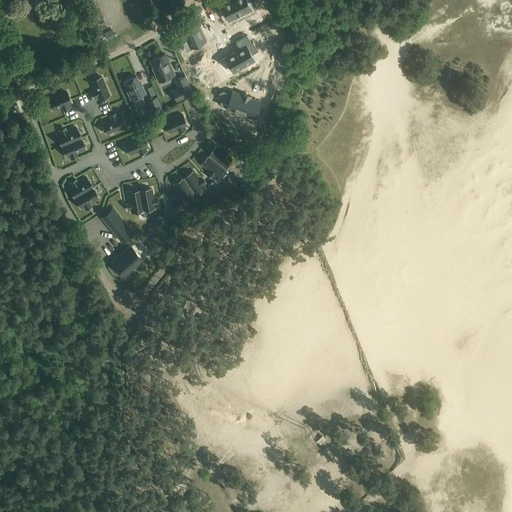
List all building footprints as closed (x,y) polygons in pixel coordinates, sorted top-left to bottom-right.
[(245,0),(224,0),(220,2),(228,18),(249,8),(245,0)] [(67,12),(73,9),(70,3),(64,6),(67,12)] [(211,30),(200,9),(185,16),(192,30),(186,33),(191,42),(197,39),(197,37),(211,30)] [(253,41),(251,42),(247,35),(235,41),(240,49),(217,61),(217,62),(219,61),(227,74),(233,70),(233,71),(254,60),(251,54),(258,50),(253,41)] [(196,41),(183,47),(188,57),(201,51),(196,41)] [(265,57),(270,53),(265,45),(259,49),(265,57)] [(169,61),(168,61),(164,53),(150,60),(153,68),(152,68),(158,81),(175,74),(169,61)] [(191,83),(196,80),(192,73),(187,77),(191,83)] [(197,89),(212,81),(208,74),(194,81),(197,89)] [(131,100),(146,93),(141,83),(140,83),(136,76),(124,81),(128,89),(127,90),(131,100)] [(192,92),(184,76),(176,80),(184,96),(192,92)] [(92,92),(93,94),(94,98),(97,97),(99,100),(110,95),(102,77),(91,81),(95,91),(92,92)] [(252,117),(258,101),(249,98),(250,96),(242,93),(241,95),(232,92),(232,93),(220,89),(217,96),(229,101),(226,107),(235,111),(234,114),(242,117),(243,114),(252,117)] [(64,110),(66,109),(70,107),(69,104),(72,103),(67,92),(49,99),(53,110),(62,107),(64,110)] [(147,100),(154,114),(163,110),(157,96),(147,100)] [(194,103),(183,109),(193,126),(204,120),(194,103)] [(110,115),(112,118),(102,122),(107,133),(126,125),(121,114),(118,116),(117,112),(110,115)] [(183,114),(164,122),(165,124),(168,130),(169,133),(178,129),(180,128),(182,131),(186,130),(184,127),(187,125),(183,114)] [(65,128),(63,129),(59,130),(60,134),(57,135),(62,146),(80,138),(76,127),(67,131),(65,128)] [(144,136),(125,143),(126,145),(129,152),(130,155),(139,151),(142,150),(143,153),(147,151),(145,148),(148,147),(144,136)] [(85,149),(80,138),(62,146),(67,157),(69,156),(71,159),(75,157),(77,156),(76,153),(85,149)] [(216,146),(209,155),(225,168),(232,158),(230,156),(232,154),(229,151),(226,154),(216,146)] [(209,155),(201,164),(211,172),(209,175),(212,178),(215,175),(217,177),(225,168),(209,155)] [(100,173),(105,183),(123,174),(118,164),(100,173)] [(194,171),(184,178),(195,194),(205,187),(203,185),(206,183),(204,179),(201,181),(194,171)] [(76,179),(73,181),(70,183),(72,186),(69,187),(75,198),(92,188),(86,177),(78,182),(76,179)] [(184,178),(174,184),(181,195),(178,197),(181,200),(183,198),(185,201),(195,194),(184,178)] [(98,198),(92,188),(75,198),(81,208),(84,207),(85,210),(89,207),(91,206),(90,203),(98,198)] [(152,188),(140,190),(143,210),(155,208),(155,205),(158,204),(157,200),(154,201),(153,198),(152,188)] [(130,205),(127,206),(127,210),(131,209),(131,212),(143,210),(140,190),(128,193),(130,202),(130,205)] [(109,222),(98,228),(109,248),(120,242),(109,222)] [(122,236),(131,227),(126,222),(117,230),(122,236)] [(131,247),(113,263),(118,269),(117,270),(121,275),(123,274),(124,276),(143,259),(131,247)]
